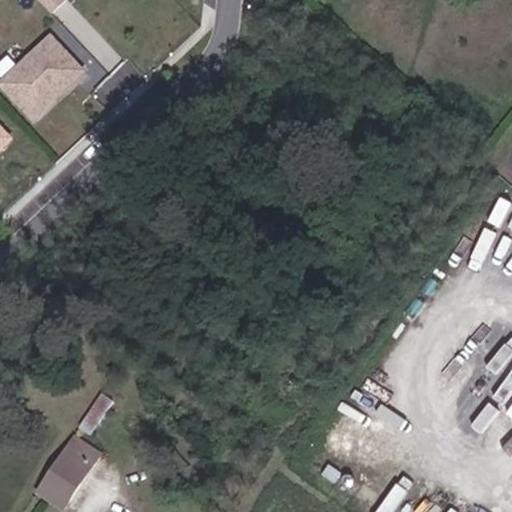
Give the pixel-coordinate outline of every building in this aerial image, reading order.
[(38,0),(52,15),(67,1),(66,0),(38,0)] [(1,86),(34,120),(56,100),(53,97),(58,92),(61,95),(85,73),(52,38),(1,86)] [(0,149),(11,139),(0,127),(0,149)] [(511,322),(487,304),(438,371),(452,382),(444,393),(472,413),(496,381),(468,360),(489,332),(508,345),(511,339),(511,322)] [(116,405),(104,396),(82,430),(93,439),(116,405)] [(373,466),(386,436),(355,423),(343,454),(373,466)] [(100,454),(75,437),(38,493),(62,510),(100,454)] [(443,511),(427,505),(432,494),(403,481),(393,503),(408,509),(406,511),(443,511)]
